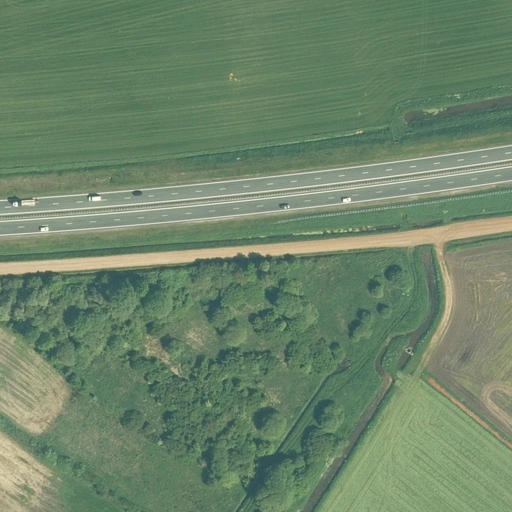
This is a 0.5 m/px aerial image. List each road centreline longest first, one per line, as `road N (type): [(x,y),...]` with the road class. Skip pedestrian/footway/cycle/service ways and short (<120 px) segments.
road 1 (trunk): [(0,228),(141,219),(511,173)]
road 2 (trunk): [(511,153),(0,208)]
road 3 (track): [(0,268),(299,248),(511,222)]
road 4 (track): [(436,233),(446,273),(444,321),(326,511)]
road 5 (track): [(511,87),(403,106),(391,129)]
